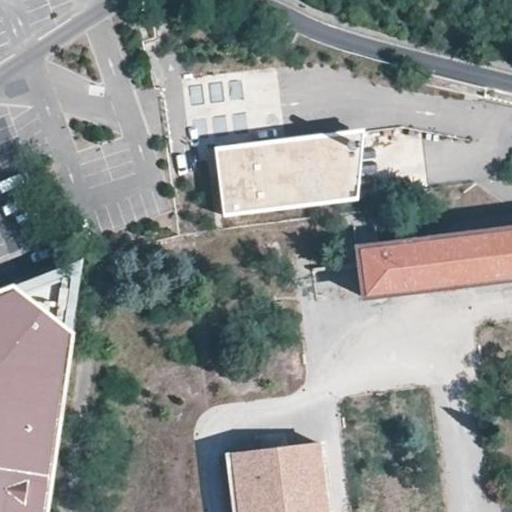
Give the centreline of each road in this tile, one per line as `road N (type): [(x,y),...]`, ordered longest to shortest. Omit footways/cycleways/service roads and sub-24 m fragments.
road 1 (residential): [(251,0),(339,37),(511,81)]
road 2 (residential): [(0,73),(111,0)]
